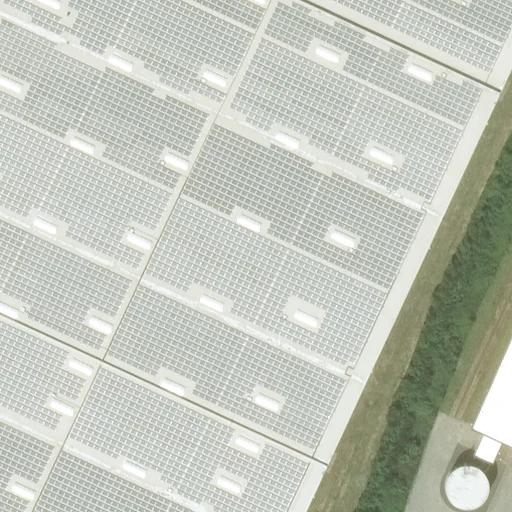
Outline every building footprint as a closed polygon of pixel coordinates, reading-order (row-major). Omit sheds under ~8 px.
[(475,141),(501,86),(314,0),(0,0),(0,308),(327,461),(475,141)] [(511,0),(314,0),(501,86),(511,62),(511,0)] [(0,511),(303,511),(327,461),(0,308),(0,511)] [(511,332),(471,427),(483,432),(472,457),(492,465),(503,441),(511,444),(511,332)] [(482,498),(478,464),(450,468),(455,501),(482,498)]
